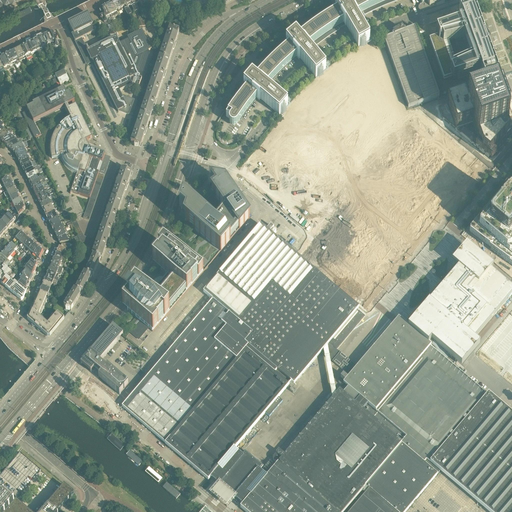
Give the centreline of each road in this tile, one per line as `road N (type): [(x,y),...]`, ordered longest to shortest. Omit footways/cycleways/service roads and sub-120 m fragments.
road 1 (secondary): [(63,368),(138,275),(181,176)]
road 2 (unclassified): [(214,511),(121,433),(113,410),(63,368)]
road 3 (secondary): [(252,8),(203,51),(165,155)]
road 4 (secondary): [(165,155),(138,233),(86,310)]
road 5 (secondary): [(198,123),(232,47),(308,0)]
road 6 (residential): [(222,15),(187,51),(145,165)]
road 7 (residential): [(145,165),(86,310)]
road 8 (residential): [(57,19),(117,156)]
road 9 (residential): [(36,211),(52,245),(11,327)]
road 10 (tertiary): [(94,495),(0,414)]
